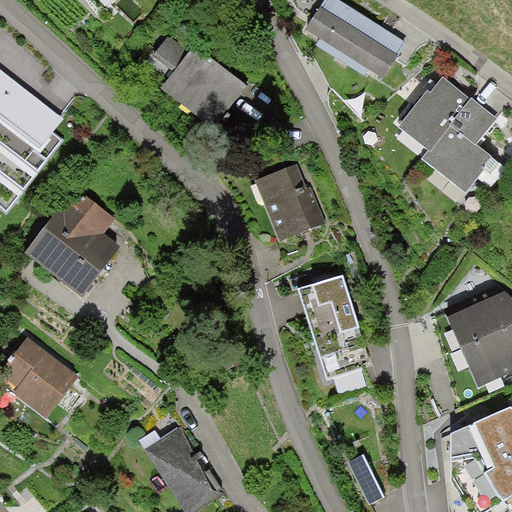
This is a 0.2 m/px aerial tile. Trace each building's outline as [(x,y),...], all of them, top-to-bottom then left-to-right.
[(369,72),(381,80),(406,43),(340,0),(324,0),(304,30),(320,40),(315,48),(364,80),(369,72)] [(214,130),(246,87),(232,76),(193,47),(190,52),(169,36),(152,57),(174,74),(162,91),(214,130)] [(54,136),(65,122),(0,70),(0,206),(7,213),(63,142),(54,136)] [(425,161),(466,193),(493,159),(481,150),(477,147),(497,121),(443,80),(431,96),(428,93),(401,129),(432,153),(425,161)] [(257,183),(280,242),(323,225),(309,189),(307,190),(298,167),(257,183)] [(26,254),(82,297),(121,245),(105,233),(116,219),(75,189),(26,254)] [(366,344),(343,276),(324,282),(300,290),(329,379),(361,368),(358,359),(367,356),(364,345),(366,344)] [(450,319),(479,387),(511,372),(511,299),(505,294),(494,299),(450,319)] [(0,375),(0,379),(50,417),(80,377),(28,338),(0,375)] [(511,498),(511,411),(511,410),(487,421),(443,440),(449,509),(450,511),(506,511),(509,510),(506,503),(511,498)] [(146,448),(183,511),(194,511),(222,496),(218,490),(222,488),(210,469),(205,472),(197,459),(203,455),(200,449),(195,452),(181,428),(146,448)] [(363,455),(349,462),(370,505),(384,498),(363,455)]
